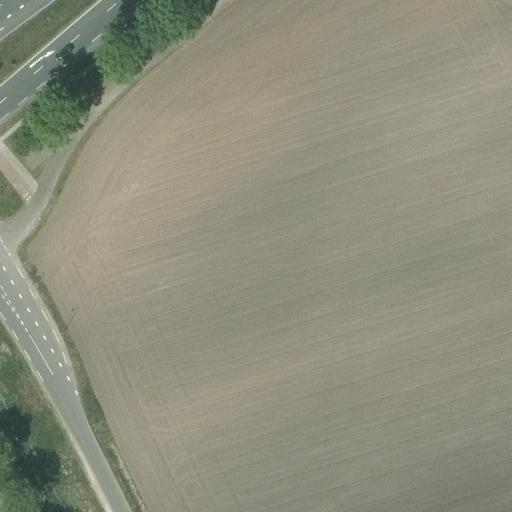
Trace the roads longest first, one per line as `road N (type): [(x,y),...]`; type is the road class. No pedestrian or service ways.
road 1 (unclassified): [(0,239),(28,220),(59,154),(108,92),(220,0)]
road 2 (primary): [(0,106),(122,0)]
road 3 (unclassified): [(63,395),(0,262)]
road 4 (unclassified): [(63,395),(121,511)]
